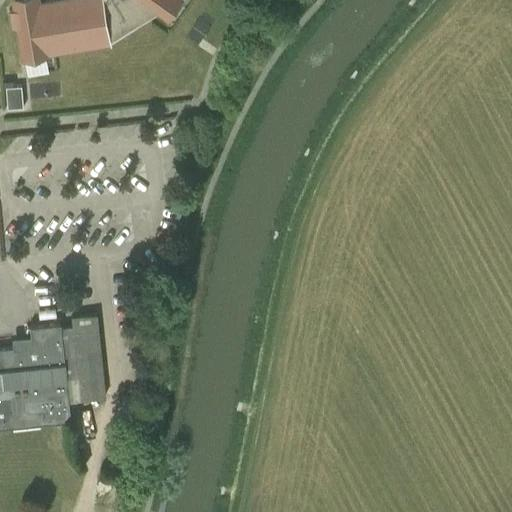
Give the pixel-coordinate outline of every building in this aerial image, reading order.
[(48,0),(39,1),(12,5),(13,8),(8,9),(11,27),(16,26),(21,59),(23,59),(23,58),(42,55),(42,56),(44,55),(44,54),(107,44),(107,45),(108,45),(107,41),(157,12),(161,15),(171,0),(48,0)] [(49,55),(25,58),(27,72),(51,69),(49,55)] [(65,109),(91,109),(91,82),(64,82),(65,109)] [(105,396),(96,312),(70,315),(78,400),(105,396)] [(0,428),(68,421),(58,324),(27,327),(29,346),(0,349),(0,428)]
